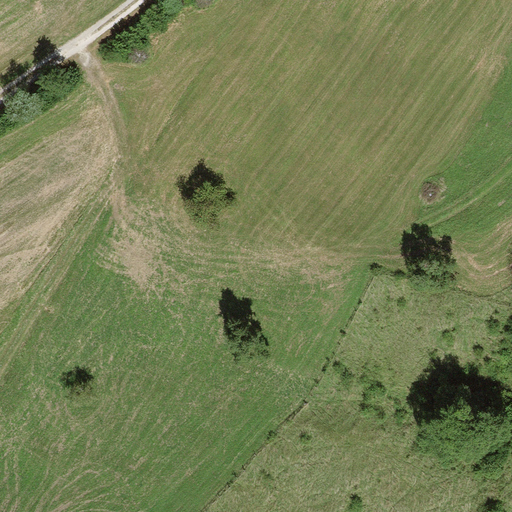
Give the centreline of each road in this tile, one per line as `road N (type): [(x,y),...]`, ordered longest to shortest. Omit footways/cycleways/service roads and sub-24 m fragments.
road 1 (track): [(0,366),(121,168),(125,120),(80,45)]
road 2 (track): [(138,0),(0,103)]
road 3 (track): [(511,175),(469,211),(371,240)]
